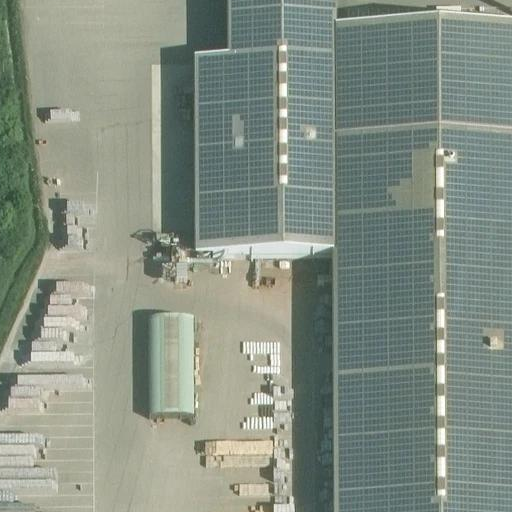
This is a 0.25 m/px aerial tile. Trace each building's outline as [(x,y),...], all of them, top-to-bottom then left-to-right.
[(226,0),(227,67),(194,67),(194,262),(331,261),(332,511),(511,511),(511,34),(335,35),(334,0),(226,0)] [(42,77),(54,176),(97,170),(85,72),(42,77)] [(149,321),(150,420),(193,420),(193,321),(149,321)] [(94,477),(94,446),(38,445),(38,436),(0,435),(0,455),(36,456),(35,478),(15,478),(14,498),(33,498),(33,487),(43,487),(43,477),(94,477)] [(154,466),(154,511),(265,511),(265,495),(253,496),(253,488),(267,487),(267,454),(169,455),(169,466),(154,466)]
